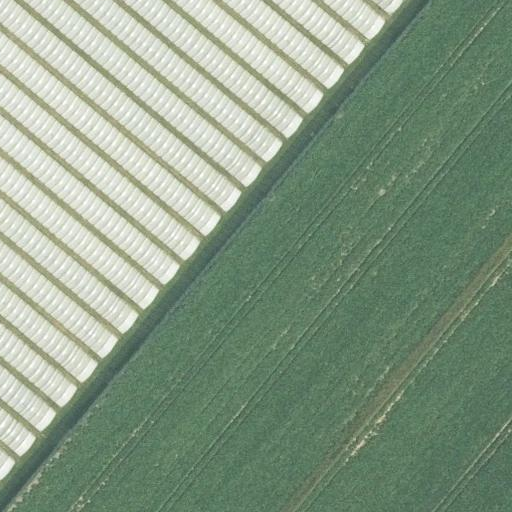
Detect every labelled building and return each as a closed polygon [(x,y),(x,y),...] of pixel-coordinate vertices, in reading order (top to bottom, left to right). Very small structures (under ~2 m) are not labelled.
[(0,0),(0,25),(226,208),(243,187),(11,0),(0,0)] [(17,0),(248,182),(265,161),(61,0),(17,0)] [(69,0),(268,157),(285,136),(113,0),(69,0)] [(120,0),(287,135),(304,114),(163,0),(120,0)] [(214,0),(170,0),(307,111),(325,90),(214,0)] [(268,0),(224,0),(331,82),(347,61),(268,0)] [(277,0),(351,57),(368,37),(320,0),(277,0)] [(323,0),(369,37),(386,16),(365,0),(323,0)] [(382,0),(393,8),(399,0),(382,0)] [(0,66),(205,233),(223,212),(0,31),(0,66)] [(0,107),(185,257),(202,236),(0,72),(0,107)] [(182,259),(0,114),(0,148),(165,280),(182,259)] [(0,189),(145,305),(162,283),(0,154),(0,189)] [(120,334),(141,309),(0,195),(0,271),(103,354),(120,334)] [(0,351),(64,401),(78,383),(79,384),(101,355),(0,276),(0,351)]
